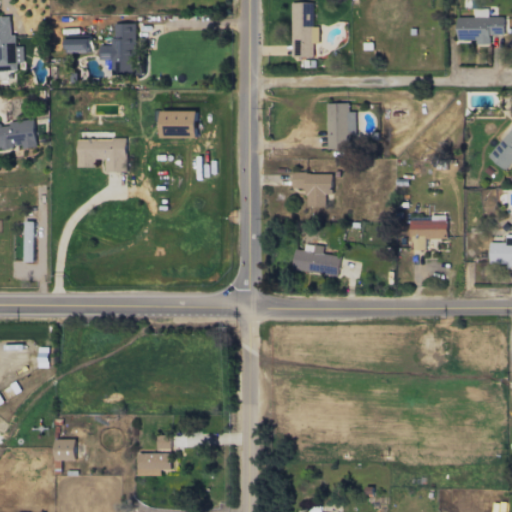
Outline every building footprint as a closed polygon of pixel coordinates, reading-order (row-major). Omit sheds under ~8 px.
[(313,2),(291,2),(290,56),(313,56),(313,43),(318,43),(318,26),(313,26),(313,2)] [(504,16),(488,16),(488,8),(474,8),(474,16),(457,16),(457,39),(475,39),(475,44),(490,44),(490,35),(504,34),(504,16)] [(111,75),(134,75),(134,23),(112,23),(112,44),(99,45),(99,59),(111,59),(111,75)] [(90,52),(91,35),(65,34),(65,51),(90,52)] [(348,102),(326,103),(327,149),(350,148),(350,132),(356,132),(355,111),(349,111),(348,102)] [(197,111),(161,110),(161,137),(197,138),(197,111)] [(0,147),(22,146),(22,148),(37,146),(34,118),(8,121),(8,124),(0,124),(0,147)] [(511,126),(487,155),(502,168),(511,156),(511,126)] [(77,138),(77,166),(95,167),(95,158),(105,159),(105,171),(126,171),(126,138),(77,138)] [(332,172),(292,173),(292,188),(306,188),(306,206),(326,206),(325,194),(332,194),(332,172)] [(447,238),(446,215),(431,215),(431,220),(410,220),(410,250),(425,249),(425,238),(447,238)] [(33,262),(34,221),(24,221),(23,261),(33,262)] [(489,242),(489,263),(506,263),(506,268),(511,267),(511,234),(505,234),(505,242),(489,242)] [(292,270),(339,275),(340,255),(322,254),(323,245),(304,244),(304,250),(294,248),(292,270)] [(170,434),(157,435),(157,449),(171,449),(170,434)] [(75,438),(54,439),(55,460),(76,459),(75,438)] [(138,475),(161,475),(161,469),(170,469),(170,452),(137,453),(138,475)]
